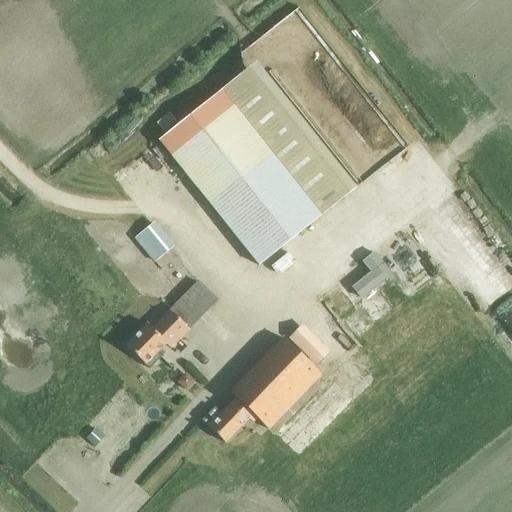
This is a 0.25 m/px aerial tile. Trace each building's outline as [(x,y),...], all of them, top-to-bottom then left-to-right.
[(315,11),(280,37),(325,95),(349,76),(342,68),(353,60),(315,11)] [(158,140),(258,266),(354,188),(254,63),(158,140)] [(145,188),(165,171),(149,152),(129,169),(145,188)] [(502,267),(511,256),(511,237),(455,183),(435,204),(502,267)] [(186,257),(194,266),(207,253),(198,244),(186,257)] [(408,273),(432,265),(426,246),(402,254),(408,273)] [(81,306),(106,307),(107,293),(118,294),(119,278),(112,278),(112,288),(82,286),(81,306)] [(168,343),(172,347),(218,300),(199,282),(153,329),(146,323),(125,345),(150,370),(164,356),(159,351),(168,343)] [(289,338),(317,366),(331,352),(303,324),(289,338)] [(255,418),(267,429),(320,374),(283,338),(230,393),(236,399),(221,414),(214,407),(201,420),(224,443),(248,419),(251,422),(255,418)] [(84,479),(99,463),(67,435),(52,451),(84,479)]
